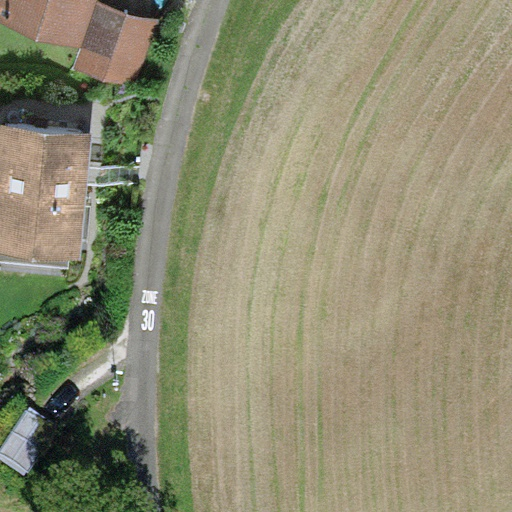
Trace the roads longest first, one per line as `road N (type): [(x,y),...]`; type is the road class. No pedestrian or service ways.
road 1 (residential): [(142,301),(159,195),(220,0)]
road 2 (track): [(142,301),(140,511)]
